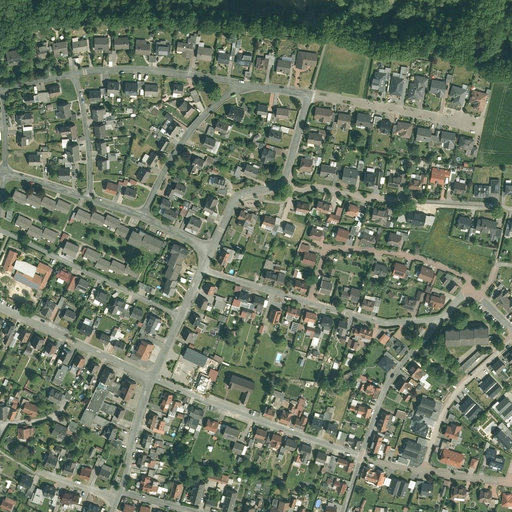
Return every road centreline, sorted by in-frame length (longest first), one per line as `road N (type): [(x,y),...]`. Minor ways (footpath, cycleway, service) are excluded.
road 1 (residential): [(151,379),(360,456)]
road 2 (residential): [(309,302),(324,249),(332,246),(434,263),(467,278),(476,294)]
road 3 (residential): [(0,226),(179,317)]
road 4 (residential): [(73,73),(135,68),(247,83)]
road 5 (residential): [(141,216),(192,127),(247,83)]
road 6 (residential): [(0,306),(151,379)]
road 7 (residential): [(311,92),(473,123)]
road 8 (residential): [(423,472),(454,394),(511,339)]
road 9 (residential): [(360,456),(387,383),(440,319)]
road 10 (residential): [(309,302),(384,322),(440,319)]
road 11 (residential): [(90,197),(73,73)]
